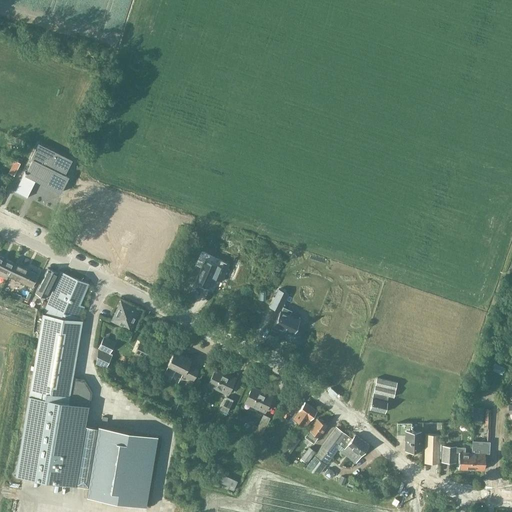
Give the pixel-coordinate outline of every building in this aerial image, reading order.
[(63,177),(72,160),(38,144),(29,160),(32,161),(26,173),(24,172),(14,193),(25,199),(33,185),(34,182),(59,194),(66,178),(63,177)] [(244,233),(239,255),(252,258),(258,236),(244,233)] [(0,276),(7,280),(9,275),(14,264),(0,256),(0,276)] [(214,266),(208,279),(220,284),(225,274),(235,278),(240,267),(218,256),(214,266)] [(37,275),(14,264),(9,275),(32,287),(37,275)] [(47,269),(43,278),(42,277),(35,293),(45,297),(56,273),(47,269)] [(28,395),(14,475),(74,486),(86,488),(85,497),(144,508),(157,438),(97,427),(97,429),(84,427),(86,417),(88,405),(87,405),(90,390),(82,378),(72,376),(82,321),(79,321),(85,307),(80,305),(89,284),(62,272),(43,314),(28,395)] [(14,293),(3,288),(2,292),(12,296),(14,293)] [(274,298),(279,301),(283,292),(278,289),(274,298)] [(130,331),(139,312),(121,303),(112,322),(130,331)] [(273,325),(293,334),(299,320),(289,315),(291,310),(283,307),(281,311),(279,311),(273,325)] [(102,342),(98,349),(109,355),(113,347),(102,342)] [(142,343),(137,354),(148,359),(153,348),(142,343)] [(193,381),(197,369),(188,364),(191,360),(174,351),(168,364),(187,374),(185,377),(193,381)] [(112,358),(102,354),(99,361),(109,365),(112,358)] [(504,372),(508,366),(498,359),(494,365),(504,372)] [(227,393),(235,378),(216,368),(208,383),(227,393)] [(396,382),(390,381),(376,378),(370,409),(385,412),(388,395),(393,396),(396,382)] [(265,411),(272,396),(252,387),(245,402),(265,411)] [(226,411),(232,399),(226,396),(220,408),(226,411)] [(305,402),(299,409),(297,408),(298,406),(289,400),(280,412),(288,419),(290,416),(304,427),(316,411),(305,402)] [(485,417),(487,403),(476,402),(475,416),(485,417)] [(263,429),(269,417),(264,414),(258,426),(254,424),(251,431),(260,435),(263,428),(263,429)] [(317,438),(327,426),(318,419),(309,431),(308,431),(304,437),(313,443),(317,438)] [(411,422),(397,422),(397,434),(406,434),(405,450),(420,450),(421,431),(415,431),(411,427),(411,422)] [(351,439),(347,436),(348,435),(336,427),(315,455),(326,463),(338,447),(355,461),(369,445),(355,434),(351,439)] [(300,439),(292,434),(284,444),(292,450),(300,439)] [(438,463),(439,435),(425,434),(424,462),(438,463)] [(483,469),(484,454),(489,454),(489,442),(472,441),(471,453),(470,469),(483,469)] [(307,462),(315,451),(310,446),(301,457),(307,462)] [(465,453),(465,452),(465,447),(455,447),(455,446),(441,446),(441,462),(455,463),(455,452),(458,453),(459,453),(458,468),(470,469),(471,453),(465,453)] [(313,456),(304,468),(317,473),(324,464),(313,456)] [(326,469),(323,473),(323,474),(328,478),(330,478),(333,474),(333,472),(328,469),(326,469)]
